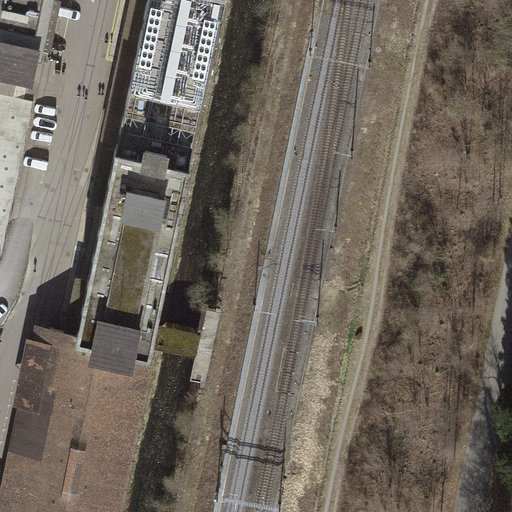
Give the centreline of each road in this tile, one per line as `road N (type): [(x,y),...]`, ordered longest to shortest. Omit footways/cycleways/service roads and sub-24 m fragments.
road 1 (track): [(332,511),(378,302),(402,120),(429,0)]
road 2 (unclassified): [(511,299),(469,511)]
